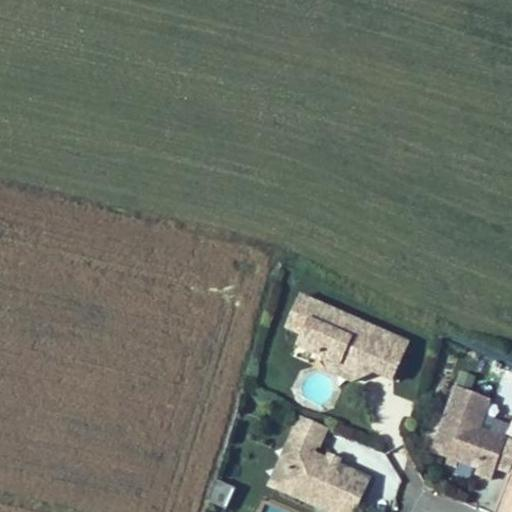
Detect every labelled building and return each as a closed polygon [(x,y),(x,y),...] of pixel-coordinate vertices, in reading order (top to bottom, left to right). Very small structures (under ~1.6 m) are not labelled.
[(297,346),(322,357),(341,365),(343,359),(374,372),(393,381),(409,344),(299,296),(286,328),(301,335),(297,346)] [(352,382),(374,372),(343,359),(341,365),(322,357),(327,371),(352,382)] [(491,479),(495,468),(506,439),(479,430),(490,399),(455,387),(432,451),(477,468),(475,473),(491,479)] [(299,416),(288,443),(294,446),(282,474),(283,476),(323,494),(318,507),(328,511),(354,511),(369,478),(313,454),(316,447),(318,448),(327,429),(299,416)] [(495,468),(509,473),(511,465),(511,441),(506,439),(495,468)] [(288,443),(286,446),(269,486),(318,507),(323,494),(283,476),(282,474),(294,446),(288,443)] [(215,482),(207,504),(226,511),(234,489),(215,482)]
